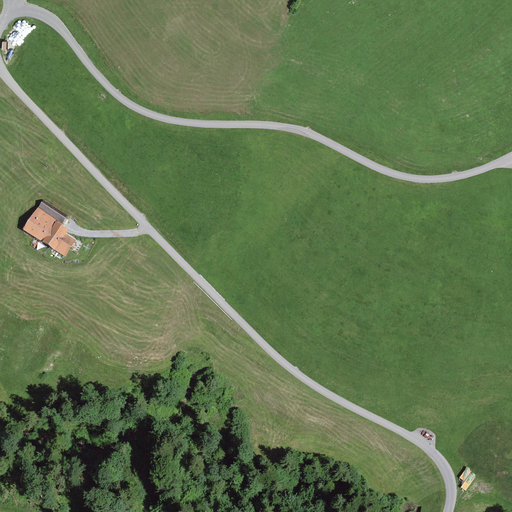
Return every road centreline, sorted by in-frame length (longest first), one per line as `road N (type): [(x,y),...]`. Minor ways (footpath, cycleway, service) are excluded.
road 1 (track): [(0,64),(286,365),(438,457),(451,483),(447,511)]
road 2 (track): [(511,156),(448,178),(415,179),(307,131),(148,113),(116,96),(49,18),(14,10)]
